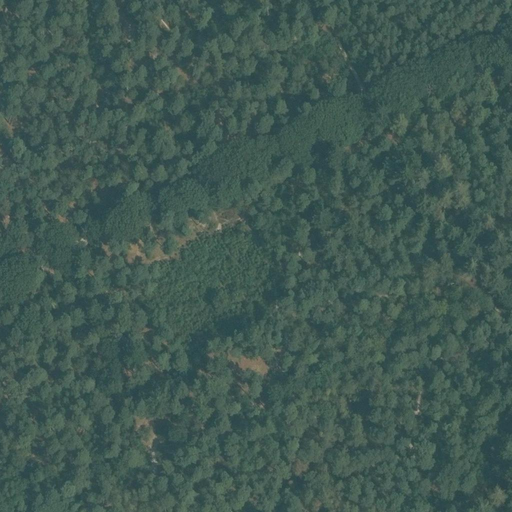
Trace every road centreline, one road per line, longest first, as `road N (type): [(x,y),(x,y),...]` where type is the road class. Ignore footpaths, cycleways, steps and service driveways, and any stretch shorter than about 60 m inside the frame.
road 1 (track): [(0,278),(367,106),(511,49)]
road 2 (track): [(44,258),(116,388),(142,511)]
